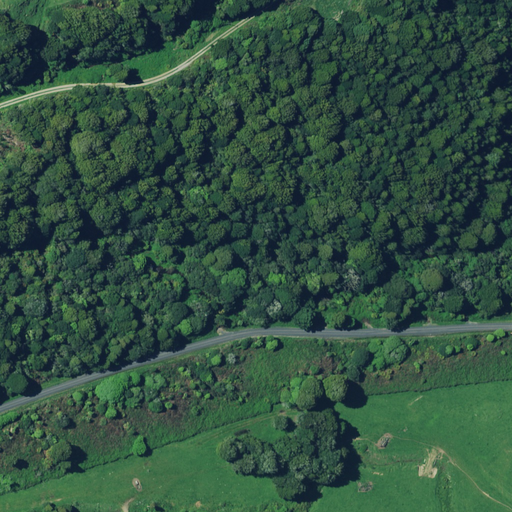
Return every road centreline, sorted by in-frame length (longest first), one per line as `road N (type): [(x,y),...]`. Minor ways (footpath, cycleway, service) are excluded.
road 1 (unclassified): [(0,397),(249,323),(511,317)]
road 2 (track): [(299,0),(220,53),(0,120)]
